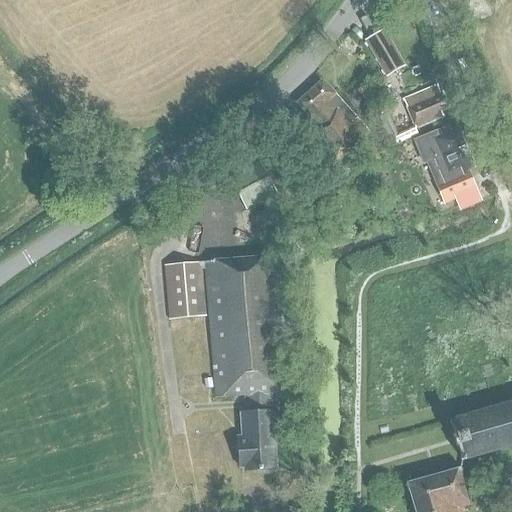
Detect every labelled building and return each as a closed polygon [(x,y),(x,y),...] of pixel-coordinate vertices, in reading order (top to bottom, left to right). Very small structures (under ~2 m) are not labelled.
[(385,76),(404,65),(384,29),(365,39),(385,76)] [(332,97),(306,129),(330,148),(376,90),(353,71),(332,97)] [(448,109),(442,94),(440,95),(436,87),(403,101),(415,129),(442,117),(440,112),(448,109)] [(386,113),(378,116),(391,147),(417,136),(413,128),(396,135),(386,113)] [(450,133),(448,128),(416,142),(426,164),(432,161),(441,182),(435,185),(444,205),(475,191),(467,171),(474,168),(457,130),(450,133)] [(276,195),(259,163),(228,179),(245,212),(276,195)] [(287,378),(277,258),(164,266),(169,321),(208,317),(215,398),(244,395),(246,412),(240,412),(242,436),(237,436),(239,467),(244,466),(244,470),(276,467),(272,409),(271,409),(270,392),(287,390),(287,378)] [(511,447),(511,403),(449,422),(454,436),(453,436),(456,448),(457,448),(461,462),(511,447)] [(463,511),(462,508),(470,506),(460,470),(407,485),(415,511),(463,511)]
